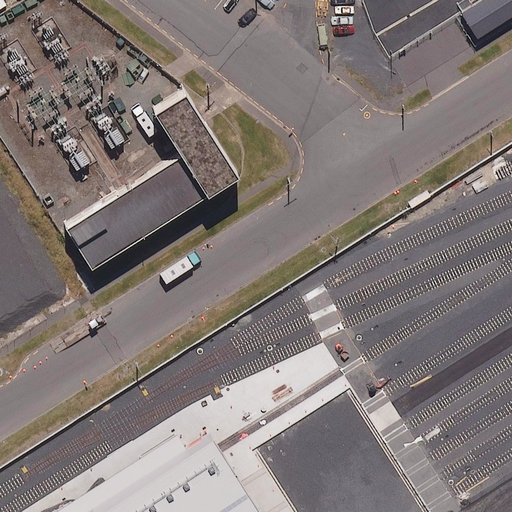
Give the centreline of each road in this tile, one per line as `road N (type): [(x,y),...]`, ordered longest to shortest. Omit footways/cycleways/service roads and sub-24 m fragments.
road 1 (unclassified): [(0,402),(373,165)]
road 2 (unclassified): [(373,165),(511,79)]
road 3 (unclassified): [(279,86),(171,0)]
road 4 (unclassified): [(373,165),(279,86)]
